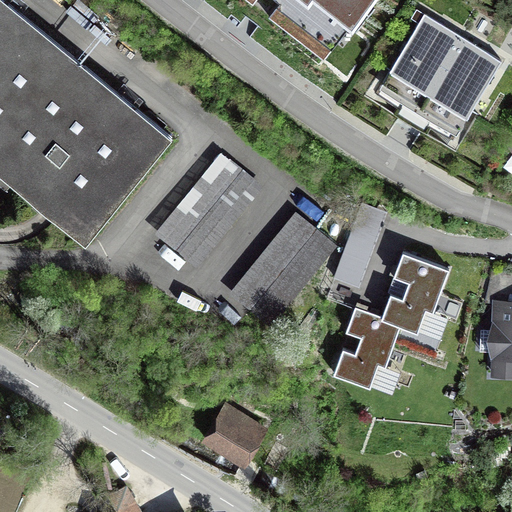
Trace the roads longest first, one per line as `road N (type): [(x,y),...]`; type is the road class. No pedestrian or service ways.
road 1 (residential): [(511,224),(461,207),(369,152),(163,0)]
road 2 (tertiary): [(242,511),(0,365)]
